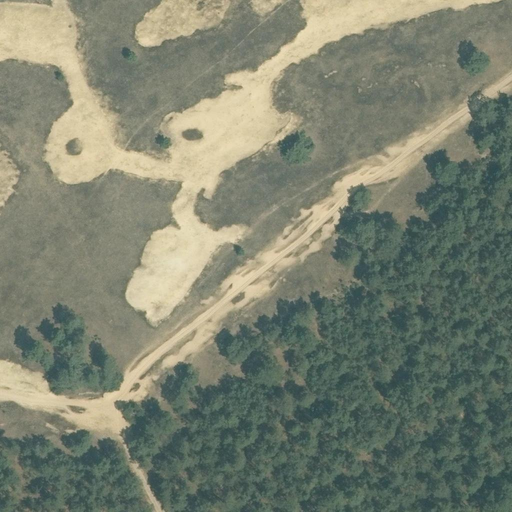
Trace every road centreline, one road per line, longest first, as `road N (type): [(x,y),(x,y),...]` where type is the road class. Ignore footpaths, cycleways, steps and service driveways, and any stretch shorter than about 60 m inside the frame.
road 1 (unknown): [(0,395),(87,406),(112,400),(159,349),(311,230),(360,180),(511,78)]
road 2 (unknown): [(160,511),(107,401)]
